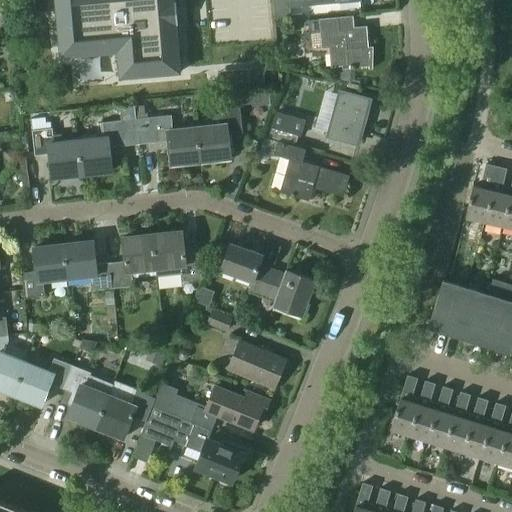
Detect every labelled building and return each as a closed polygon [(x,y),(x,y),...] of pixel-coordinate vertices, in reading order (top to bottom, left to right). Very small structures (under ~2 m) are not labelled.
[(174,1),(173,0),(55,0),(61,57),(118,52),(120,78),(180,72),(176,24),(178,24),(176,1),(174,1)] [(361,0),(274,0),(276,19),(292,17),(291,7),(361,1),(361,0)] [(331,47),(343,46),(344,53),(340,53),(341,66),(352,65),(352,69),(356,68),(356,67),(373,68),(374,47),(369,47),(368,27),(355,28),(354,18),(322,20),(322,19),(317,20),(318,32),(314,32),(315,46),(331,45),(331,47)] [(358,143),(367,109),(355,106),(358,97),(359,98),(359,97),(340,92),(328,135),(358,143)] [(139,144),(136,119),(135,107),(119,109),(121,121),(101,123),(102,138),(78,141),(82,175),(113,171),(110,148),(139,144)] [(221,125),(197,127),(200,161),(232,158),(230,134),(243,132),(240,107),(220,110),(221,125)] [(306,120),(277,112),(273,128),(302,136),(306,120)] [(200,161),(197,127),(173,130),(171,115),(136,119),(139,144),(169,141),(171,165),(200,161)] [(82,175),(78,141),(53,144),(52,129),(31,131),(34,156),(49,155),(52,178),(82,175)] [(343,196),(349,176),(318,167),(318,165),(302,160),(305,149),(278,141),(275,154),(290,158),(280,191),(307,199),(311,187),(343,196)] [(484,222),(497,166),(486,164),(482,181),(475,180),(466,217),(484,222)] [(502,226),(511,188),(503,186),(507,168),(497,166),(484,222),(502,226)] [(511,228),(511,183),(511,188),(502,226),(511,228)] [(182,231),(152,234),(156,270),(181,267),(182,281),(203,279),(200,253),(185,255),(182,231)] [(156,270),(152,234),(123,238),(125,262),(111,263),(114,289),(134,286),(132,272),(156,270)] [(93,241),(63,244),(67,279),(92,276),(93,291),(114,289),(111,263),(96,265),(93,241)] [(67,279),(63,244),(35,247),(38,272),(23,273),(26,298),(45,296),(44,281),(67,279)] [(263,296),(273,269),(259,264),(262,255),(231,244),(221,270),(252,281),(249,291),(263,296)] [(302,315),(315,280),(287,271),(286,274),(273,269),(263,296),(276,300),(275,305),(302,315)] [(511,284),(492,279),(488,294),(443,280),(428,328),(429,329),(429,328),(510,353),(510,354),(511,354),(511,353),(511,284)] [(231,321),(211,313),(206,327),(225,335),(231,321)] [(0,318),(0,337),(9,336),(7,317),(0,318)] [(9,339),(9,336),(0,337),(0,389),(14,395),(27,363),(4,353),(9,339)] [(274,388),(286,360),(239,341),(228,369),(274,388)] [(63,389),(73,365),(53,357),(48,371),(27,363),(14,395),(42,406),(50,384),(63,389)] [(95,428),(108,395),(112,386),(89,377),(91,372),(73,365),(63,389),(74,393),(69,404),(72,406),(68,417),(95,428)] [(408,435),(420,398),(412,396),(418,378),(408,375),(391,430),(408,435)] [(426,441),(438,404),(430,401),(435,384),(425,381),(420,398),(408,435),(426,441)] [(191,422),(198,406),(253,429),(260,412),(264,413),(269,400),(249,392),(246,399),(216,386),(207,408),(176,394),(177,390),(163,383),(156,399),(154,406),(153,407),(191,422)] [(444,446),(455,409),(448,407),(453,389),(443,386),(438,404),(426,441),(444,446)] [(142,435),(153,407),(154,406),(156,399),(135,390),(130,404),(108,395),(95,428),(124,439),(132,417),(146,422),(141,434),(142,435)] [(461,451),(473,414),(465,412),(471,395),(461,392),(455,409),(444,446),(461,451)] [(479,457),(491,420),(483,418),(488,400),(478,397),(473,414),(461,451),(479,457)] [(497,463),(508,426),(500,423),(506,406),(496,403),(491,420),(479,457),(497,463)] [(211,430),(191,422),(153,407),(142,435),(171,446),(177,432),(191,438),(188,446),(202,451),(196,467),(232,481),(243,453),(207,439),(211,430)] [(511,467),(511,413),(508,426),(497,463),(511,467)] [(373,511),(375,506),(368,503),(373,486),(363,483),(353,511),(373,511)] [(392,511),(393,511),(385,509),(391,491),(381,488),(375,506),(373,511),(392,511)] [(403,511),(408,497),(398,494),(393,511),(392,511),(403,511)] [(422,511),(426,502),(416,499),(412,511),(422,511)] [(0,511),(27,511),(0,501),(0,511)]
